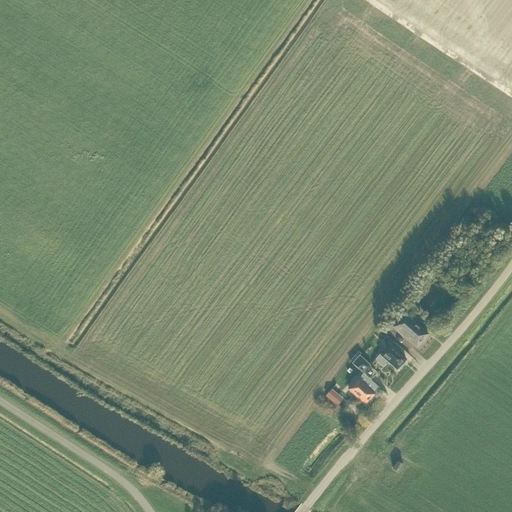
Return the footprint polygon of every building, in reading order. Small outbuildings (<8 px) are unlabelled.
[(434,274),(439,268),(436,266),(431,272),(434,274)] [(416,348),(428,335),(404,315),(393,328),(416,348)] [(389,345),(380,356),(375,361),(383,367),(387,362),(396,371),(406,361),(389,345)] [(352,364),(360,372),(363,374),(370,367),(371,366),(359,356),(361,355),(358,352),(357,354),(356,354),(349,362),(352,364)] [(365,388),(371,382),(363,374),(348,391),(365,406),(367,404),(368,403),(370,402),(370,400),(374,396),(365,388)] [(325,397),(331,402),(337,395),(331,390),(325,397)] [(342,398),(335,406),(343,411),(349,404),(342,398)] [(403,466),(397,463),(392,470),(398,474),(403,466)]
